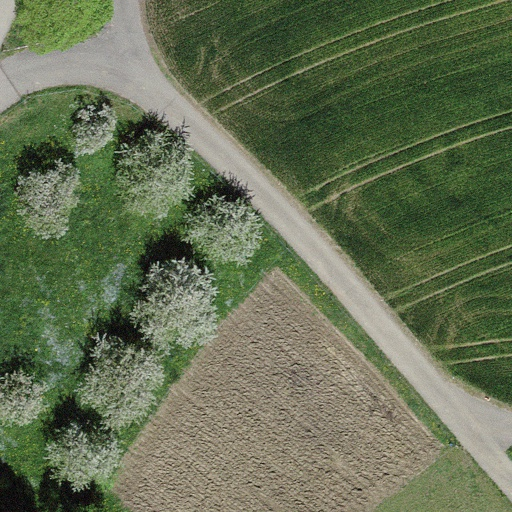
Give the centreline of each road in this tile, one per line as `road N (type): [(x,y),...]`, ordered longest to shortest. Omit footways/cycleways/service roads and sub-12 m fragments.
road 1 (track): [(511,487),(120,73)]
road 2 (track): [(0,81),(30,68),(120,73),(112,0)]
